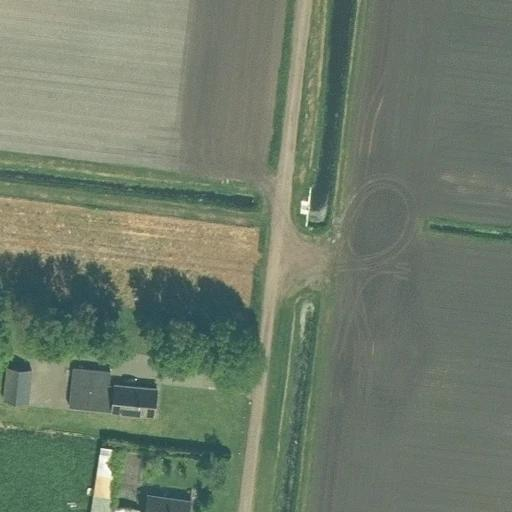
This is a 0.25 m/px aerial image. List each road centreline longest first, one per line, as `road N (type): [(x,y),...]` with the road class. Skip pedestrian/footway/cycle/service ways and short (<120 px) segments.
road 1 (unclassified): [(244,511),(277,225)]
road 2 (track): [(303,0),(277,225)]
